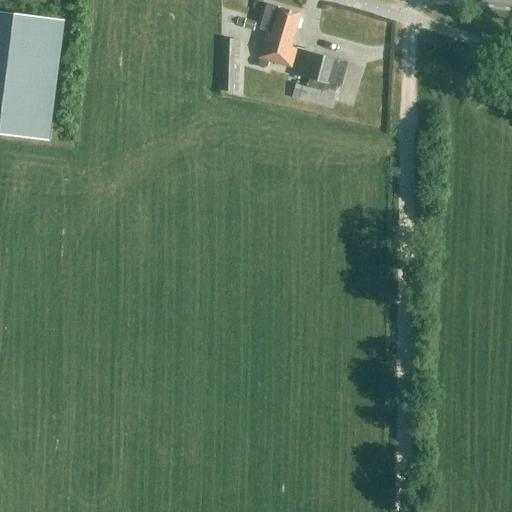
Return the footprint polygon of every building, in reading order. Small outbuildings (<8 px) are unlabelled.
[(303,16),(281,9),(281,10),(269,6),(262,31),(273,35),(265,61),(293,69),(299,50),(293,49),(303,16)] [(0,15),(0,137),(52,142),(64,22),(0,15)] [(243,28),(253,31),(255,23),(246,20),(243,28)] [(226,41),(224,92),(233,94),(236,41),(226,41)] [(297,78),(311,82),(309,89),(297,86),(293,99),(333,111),(339,90),(343,91),(350,66),(305,52),(297,78)]
